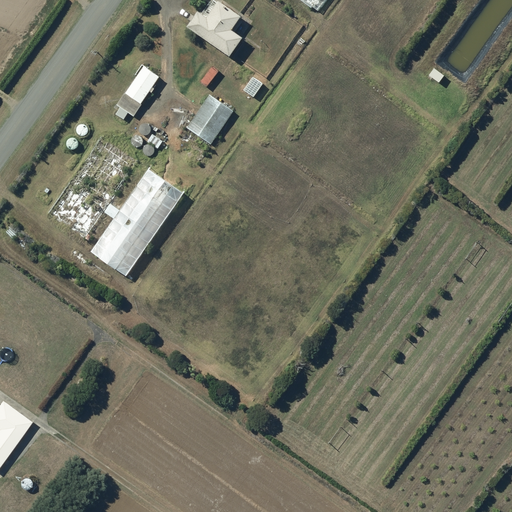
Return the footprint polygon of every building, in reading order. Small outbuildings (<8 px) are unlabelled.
[(202,11),(191,27),(234,56),(247,37),(235,29),(245,15),(222,0),(211,17),(202,11)] [(305,0),(321,11),(328,0),(305,0)] [(129,112),(135,116),(163,77),(147,65),(119,105),(122,107),(117,115),(124,120),(129,112)] [(213,94),(188,127),(211,144),(235,110),(213,94)] [(49,211),(85,237),(140,160),(103,134),(49,211)] [(93,251),(128,276),(188,192),(152,167),(122,210),(112,204),(106,212),(115,219),(93,251)] [(0,472),(37,421),(7,399),(0,408),(0,472)]
